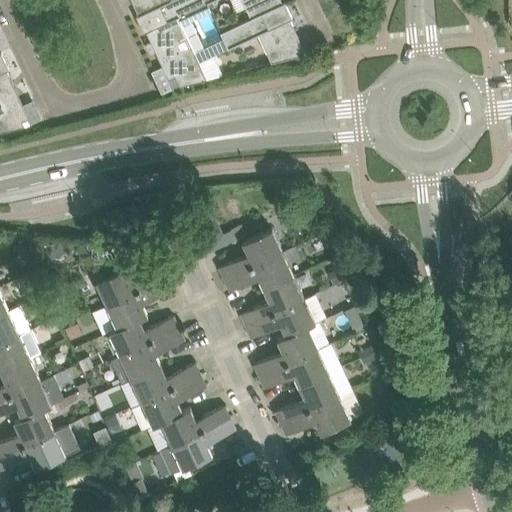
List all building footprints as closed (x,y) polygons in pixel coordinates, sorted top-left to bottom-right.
[(135,0),(137,3),(142,1),(146,10),(167,0),(135,0)] [(180,84),(208,78),(200,60),(195,50),(183,24),(180,18),(210,4),(208,1),(207,0),(167,0),(146,10),(139,14),(137,15),(144,31),(147,30),(152,41),(152,42),(155,41),(167,67),(171,65),(175,73),(168,77),(173,86),(180,83),(180,84)] [(207,0),(208,1),(210,0),(243,0),(246,6),(251,16),(275,5),(276,5),(274,0),(207,0)] [(222,30),(221,30),(224,37),(229,47),(259,33),(272,61),(298,54),(299,54),(293,41),(298,39),(294,32),(297,30),(294,26),(291,18),(293,17),(285,0),(283,1),(276,5),(275,5),(251,16),(222,30)] [(0,130),(25,124),(22,119),(18,110),(22,107),(11,82),(13,81),(7,69),(10,67),(2,52),(2,51),(0,52),(0,130)] [(214,54),(200,60),(208,78),(223,73),(214,54)] [(308,61),(306,54),(295,56),(297,64),(308,61)] [(236,238),(242,235),(247,233),(242,222),(231,227),(236,238)] [(219,266),(223,276),(283,249),(273,226),(243,240),(248,252),(219,266)] [(43,244),(33,240),(30,248),(39,252),(43,244)] [(223,276),(230,289),(259,276),(264,286),(294,273),(283,249),(223,276)] [(96,279),(107,303),(167,275),(161,264),(132,278),(126,266),(96,279)] [(337,268),(329,271),(334,281),(341,278),(337,268)] [(36,269),(28,273),(33,284),(41,280),(36,269)] [(240,312),(245,324),(305,296),(294,273),(264,286),(270,299),(240,312)] [(107,303),(117,325),(118,326),(139,316),(140,317),(148,313),(142,301),(172,287),(167,275),(107,303)] [(0,312),(9,308),(0,288),(0,312)] [(286,333),(316,320),(305,296),(245,324),(251,336),(281,322),(286,333)] [(0,340),(30,327),(19,304),(9,308),(0,312),(0,340)] [(110,328),(121,352),(180,325),(175,314),(145,328),(140,317),(139,316),(118,326),(117,325),(110,328)] [(319,319),(316,320),(286,333),(278,337),(283,349),(254,363),(259,374),(318,346),(330,341),(319,319)] [(65,324),(69,333),(77,330),(73,320),(65,324)] [(180,325),(121,352),(111,357),(121,381),(132,376),(161,362),(156,351),(186,337),(180,325)] [(0,367),(1,368),(31,355),(40,350),(30,327),(0,340),(0,367)] [(361,356),(374,349),(372,343),(358,350),(361,356)] [(294,372),(299,384),(329,370),(318,346),(259,374),(265,386),(294,372)] [(374,349),(361,356),(364,362),(377,356),(374,349)] [(94,365),(89,354),(79,359),(84,370),(94,365)] [(0,397),(42,378),(31,355),(1,368),(6,381),(0,383),(0,397)] [(132,376),(143,399),(202,372),(196,361),(167,374),(161,362),(132,376)] [(275,409),(280,420),(340,393),(329,370),(299,384),(305,396),(275,409)] [(154,423),(162,419),(183,409),(178,398),(207,384),(202,372),(143,399),(154,423)] [(0,412),(17,404),(22,415),(23,415),(44,405),(45,406),(53,402),(42,378),(0,397),(0,412)] [(379,396),(385,410),(392,407),(398,404),(392,390),(379,396)] [(351,417),(343,399),(340,393),(280,420),(286,433),(316,419),(321,431),(351,417)] [(162,419),(173,442),(231,415),(226,403),(196,417),(191,405),(183,410),(183,409),(162,419)] [(0,440),(0,453),(55,428),(45,406),(44,405),(23,415),(22,415),(14,419),(20,431),(0,440)] [(99,409),(90,413),(93,420),(102,416),(99,409)] [(112,432),(122,427),(116,413),(105,418),(112,432)] [(173,442),(160,448),(171,472),(213,452),(207,441),(237,427),(231,415),(173,442)] [(0,453),(0,465),(1,468),(31,454),(36,466),(66,453),(55,428),(0,453)] [(149,492),(142,476),(133,480),(141,496),(149,492)]
